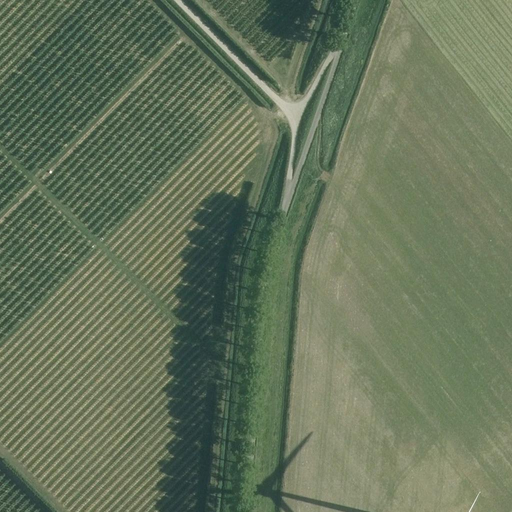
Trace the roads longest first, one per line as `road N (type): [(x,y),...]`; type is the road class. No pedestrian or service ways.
road 1 (unclassified): [(244,511),(259,325),(284,204)]
road 2 (unclassified): [(340,39),(284,204)]
road 3 (unclassified): [(297,113),(176,0)]
